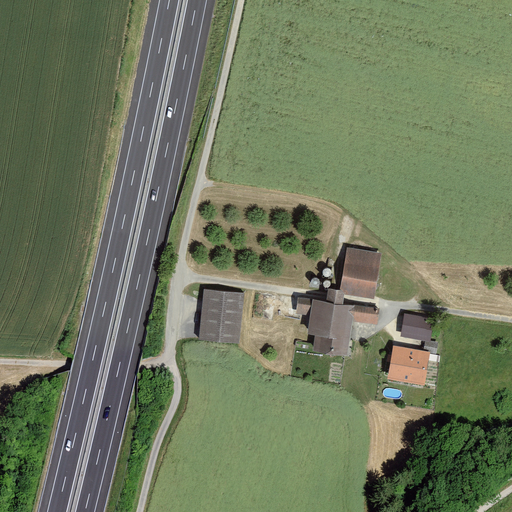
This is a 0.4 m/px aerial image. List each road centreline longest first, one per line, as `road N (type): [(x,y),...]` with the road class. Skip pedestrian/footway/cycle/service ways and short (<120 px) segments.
road 1 (motorway): [(85,511),(197,0)]
road 2 (motorway): [(169,0),(57,511)]
road 3 (track): [(179,275),(241,0)]
road 4 (track): [(179,275),(171,360),(0,361)]
road 5 (track): [(171,360),(176,401),(140,511)]
